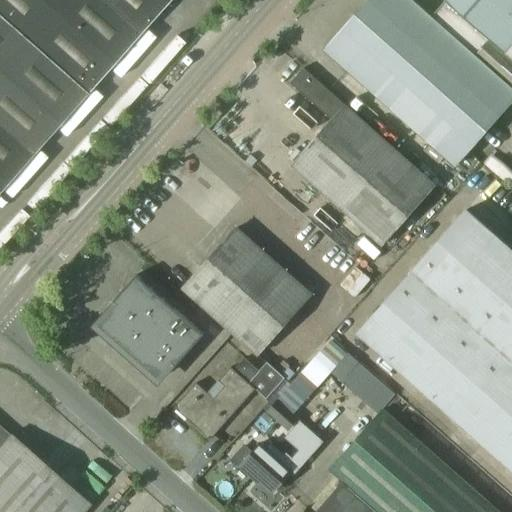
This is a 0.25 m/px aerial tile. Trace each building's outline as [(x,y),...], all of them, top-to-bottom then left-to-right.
[(0,0),(0,191),(169,0),(0,0)] [(511,0),(445,0),(446,1),(432,17),(413,0),(368,0),(325,50),(456,167),(511,104),(511,86),(477,56),(491,40),(511,58),(511,0)] [(436,186),(304,69),(291,84),(333,121),(292,167),(382,247),(436,186)] [(358,333),(511,468),(511,250),(467,210),(358,333)] [(258,357),(314,294),(237,226),(181,289),(258,357)] [(205,335),(137,275),(114,301),(118,304),(102,323),(113,332),(110,336),(159,380),(173,364),(177,367),(205,335)] [(175,407),(211,439),(255,389),(255,388),(267,398),(285,378),(267,362),(259,371),(245,357),(233,370),(231,368),(208,394),(197,383),(175,407)] [(295,387),(282,402),(297,415),(310,399),(295,387)] [(278,400),(268,412),(288,430),(298,419),(278,400)] [(502,511),(384,407),(329,470),(344,482),(317,511),(502,511)] [(253,453),(241,466),(254,478),(256,476),(274,492),(291,473),(293,475),(323,442),(300,422),(287,438),(301,450),(293,459),(287,454),(285,456),(271,444),(267,449),(261,444),(253,453)] [(0,511),(84,511),(90,506),(0,425),(0,511)] [(246,447),(233,461),(240,467),(241,466),(253,453),(246,447)]
